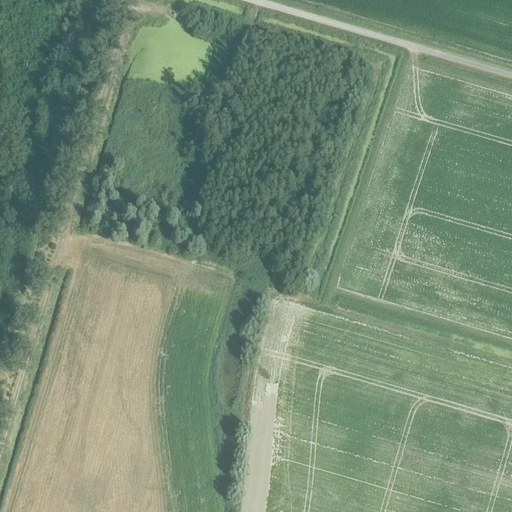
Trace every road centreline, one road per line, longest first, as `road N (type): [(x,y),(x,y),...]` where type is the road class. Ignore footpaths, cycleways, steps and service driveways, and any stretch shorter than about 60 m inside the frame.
road 1 (track): [(0,451),(132,0)]
road 2 (unclassified): [(511,75),(253,0)]
